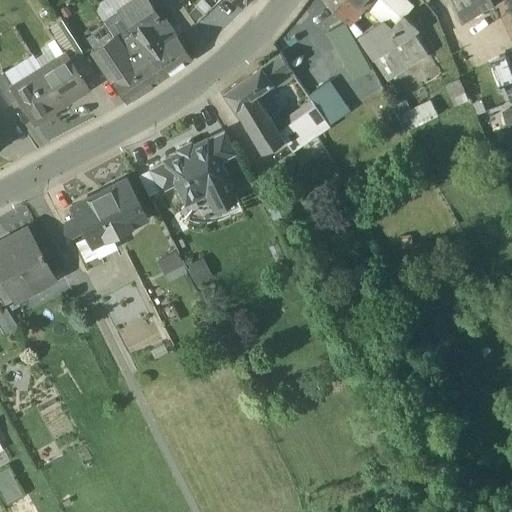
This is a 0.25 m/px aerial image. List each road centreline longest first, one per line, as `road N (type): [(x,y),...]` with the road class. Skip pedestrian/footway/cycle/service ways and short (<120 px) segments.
road 1 (residential): [(0,208),(193,104),(294,0)]
road 2 (track): [(195,511),(31,191)]
